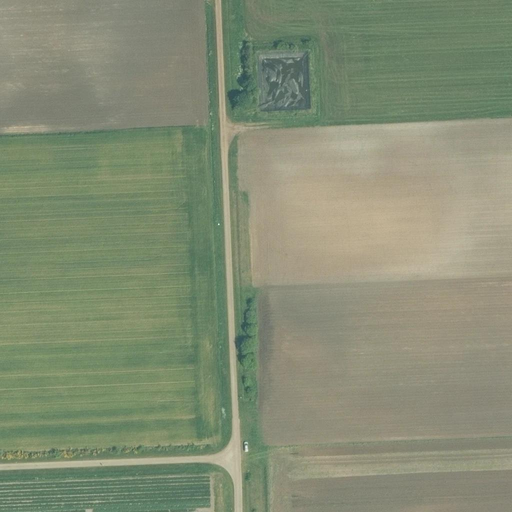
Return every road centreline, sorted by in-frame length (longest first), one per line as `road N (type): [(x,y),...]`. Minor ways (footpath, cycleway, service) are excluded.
road 1 (track): [(236,458),(217,0)]
road 2 (track): [(0,468),(236,458)]
